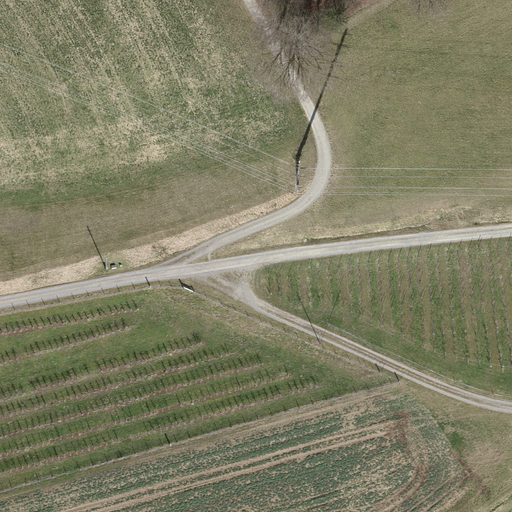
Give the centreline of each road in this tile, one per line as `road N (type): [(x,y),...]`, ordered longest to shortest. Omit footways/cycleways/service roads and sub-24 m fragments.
road 1 (track): [(174,273),(213,242),(296,212),(326,165),(319,128),(252,0)]
road 2 (track): [(511,411),(477,407),(412,381),(174,273)]
road 3 (track): [(511,233),(174,273)]
road 4 (track): [(174,273),(0,303)]
